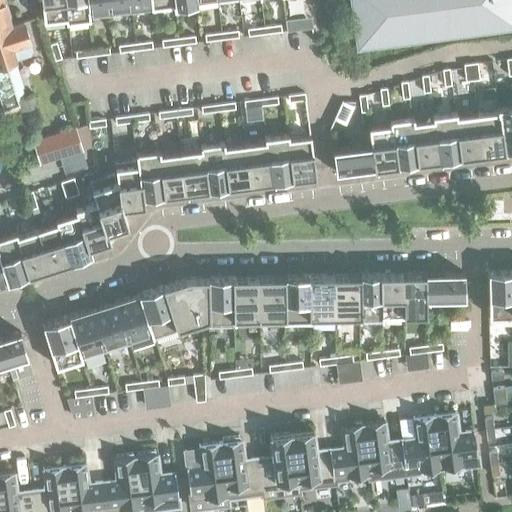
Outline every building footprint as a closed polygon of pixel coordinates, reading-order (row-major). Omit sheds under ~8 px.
[(4,0),(0,0),(0,43),(14,88),(24,84),(17,58),(16,58),(11,45),(28,40),(22,20),(12,23),(4,0)] [(41,0),(43,18),(65,16),(62,0),(41,0)] [(62,0),(65,16),(65,19),(89,16),(89,12),(87,0),(62,0)] [(87,0),(89,12),(110,10),(108,0),(87,0)] [(108,0),(110,10),(131,7),(129,0),(108,0)] [(511,0),(356,0),(357,5),(353,5),(354,17),(359,16),(360,29),(369,28),(370,36),(501,19),(502,23),(511,22),(511,0)] [(292,28),(309,26),(308,19),(291,22),(292,28)] [(264,25),(265,32),(281,30),(280,23),(264,25)] [(248,34),(265,32),(264,25),(247,27),(248,34)] [(221,30),(222,37),(238,35),(238,28),(221,30)] [(205,39),(222,37),(221,30),(204,33),(205,39)] [(178,36),(179,43),(195,41),(195,34),(178,36)] [(162,45),(179,43),(178,36),(161,38),(162,45)] [(135,41),(136,48),(152,46),(151,39),(135,41)] [(50,42),(55,59),(61,57),(56,40),(50,42)] [(119,50),(136,48),(135,41),(118,44),(119,50)] [(19,110),(21,110),(17,97),(14,88),(0,43),(0,97),(4,112),(18,108),(19,110)] [(109,45),(92,47),(93,54),(109,52),(109,45)] [(93,54),(92,47),(75,49),(76,56),(93,54)] [(477,61),(470,62),(472,78),(479,78),(477,61)] [(472,78),(470,62),(463,63),(465,79),(472,78)] [(449,66),(442,67),(444,84),(451,83),(449,66)] [(428,73),(421,74),(423,91),(430,90),(428,73)] [(407,79),(400,80),(402,97),(409,96),(407,79)] [(386,86),(379,87),(381,104),(388,103),(386,86)] [(289,100),(305,98),(304,91),(288,93),(289,100)] [(34,93),(17,97),(21,110),(37,105),(34,93)] [(360,110),(367,109),(365,93),(358,93),(360,110)] [(261,97),(262,103),(278,101),(277,94),(261,97)] [(244,106),(262,103),(261,97),(244,99),(244,106)] [(217,102),(218,109),(235,107),(234,100),(217,102)] [(202,111),(218,109),(217,102),(201,104),(202,111)] [(511,102),(496,105),(497,108),(502,149),(511,147),(511,102)] [(191,106),(175,108),(175,115),(192,112),(191,106)] [(175,115),(175,108),(158,110),(159,117),(175,115)] [(497,108),(476,111),(481,151),(502,149),(497,108)] [(456,110),(432,113),(432,116),(437,157),(461,154),(456,114),(456,110)] [(131,113),(132,120),(149,118),(148,111),(131,113)] [(476,111),(456,114),(461,154),(481,151),(476,111)] [(116,122),(132,120),(131,113),(115,115),(116,122)] [(413,115),(389,119),(389,122),(394,162),(418,159),(413,119),(413,115)] [(432,116),(413,119),(418,159),(437,157),(432,116)] [(105,117),(89,119),(88,119),(89,126),(105,124),(105,117)] [(374,124),(368,125),(370,141),(373,165),(394,162),(389,122),(374,124)] [(39,162),(81,150),(82,150),(75,125),(32,138),(39,162)] [(288,132),(264,135),(264,138),(269,178),(293,175),(288,135),(288,132)] [(310,132),(288,135),(293,175),(315,173),(310,132)] [(264,138),(244,141),(249,181),(269,178),(264,138)] [(223,140),(199,143),(200,146),(205,187),(229,184),(224,143),(223,140)] [(244,141),(224,143),(229,184),(249,181),(244,141)] [(370,141),(332,146),(335,170),(373,165),(370,141)] [(200,146),(180,149),(185,189),(205,187),(200,146)] [(159,148),(135,151),(136,158),(141,195),(143,195),(165,192),(160,152),(159,148)] [(180,149),(160,152),(165,192),(185,189),(180,149)] [(136,158),(114,160),(116,172),(117,180),(120,206),(122,205),(144,203),(143,200),(143,195),(141,195),(136,158)] [(116,172),(88,180),(92,188),(95,200),(104,227),(106,226),(127,220),(122,205),(120,206),(117,180),(116,172)] [(73,176),(67,178),(72,194),(78,192),(73,176)] [(60,180),(65,196),(72,194),(67,178),(60,180)] [(32,189),(25,191),(30,207),(37,205),(32,189)] [(19,193),(24,209),(30,207),(25,191),(19,193)] [(95,200),(74,206),(76,211),(87,245),(89,244),(110,238),(106,226),(104,227),(95,200)] [(76,211),(55,217),(56,221),(69,259),(71,259),(92,252),(89,244),(87,245),(76,211)] [(56,221),(37,227),(49,266),(60,262),(69,259),(56,221)] [(32,228),(17,233),(29,272),(49,266),(37,227),(32,228)] [(16,230),(0,234),(0,272),(3,280),(29,272),(17,233),(16,230)] [(511,313),(511,269),(487,270),(488,314),(511,313)] [(446,270),(424,271),(425,295),(459,294),(464,294),(463,270),(446,270)] [(403,271),(379,272),(380,316),(380,317),(404,317),(404,312),(403,271)] [(424,271),(403,271),(404,312),(425,312),(425,295),(424,271)] [(360,272),(334,273),(335,318),(361,318),(361,317),(360,272)] [(379,272),(360,272),(361,317),(380,316),(379,272)] [(309,273),(282,274),(282,315),(283,323),(310,322),(310,319),(309,273)] [(334,273),(309,273),(310,319),(335,318),(334,273)] [(258,274),(234,275),(235,316),(259,315),(258,274)] [(282,274),(258,274),(259,315),(282,315),(282,274)] [(188,276),(164,284),(177,326),(202,318),(207,318),(208,318),(208,312),(207,275),(188,276)] [(234,275),(207,275),(208,312),(208,318),(207,318),(207,325),(208,325),(235,324),(235,316),(234,275)] [(164,284),(138,292),(150,330),(152,334),(153,333),(177,326),(164,284)] [(138,292),(117,299),(129,337),(130,342),(129,342),(131,347),(155,340),(153,333),(152,334),(150,330),(138,292)] [(117,299),(91,307),(105,350),(129,342),(130,342),(129,337),(117,299)] [(91,307),(66,315),(79,357),(80,358),(105,350),(91,307)] [(66,315),(42,322),(55,364),(79,357),(66,315)] [(0,335),(0,361),(7,359),(13,378),(33,371),(27,353),(20,330),(0,335)] [(425,343),(426,350),(442,348),(442,341),(425,343)] [(418,351),(426,350),(425,343),(408,345),(409,352),(418,351)] [(382,349),(382,356),(399,353),(398,346),(382,349)] [(366,358),(382,356),(382,349),(365,351),(366,358)] [(426,350),(418,351),(420,363),(427,362),(426,350)] [(335,355),(336,362),(352,359),(352,353),(335,355)] [(319,364),(336,362),(335,355),(318,357),(319,364)] [(285,361),(286,368),(302,366),(301,359),(285,361)] [(269,370),(286,368),(285,361),(268,363),(269,370)] [(251,365),(234,368),(235,375),(252,372),(251,365)] [(235,375),(234,368),(218,370),(218,377),(235,375)] [(502,368),(490,370),(491,379),(504,377),(502,368)] [(205,399),(204,372),(204,371),(195,373),(195,400),(205,399)] [(167,383),(184,381),(183,374),(166,376),(167,383)] [(141,380),(142,387),(159,384),(158,377),(141,380)] [(125,389),(142,387),(141,380),(124,382),(125,389)] [(90,386),(91,393),(108,391),(107,384),(90,386)] [(505,393),(504,385),(492,386),(493,394),(505,393)] [(74,395),(91,393),(90,386),(74,388),(74,395)] [(451,391),(432,394),(433,402),(452,399),(451,391)] [(506,401),(505,393),(493,394),(494,402),(506,401)] [(413,404),(433,402),(432,394),(412,396),(413,404)] [(360,403),(361,411),(381,408),(380,400),(360,403)] [(361,411),(360,403),(340,405),(341,413),(361,411)] [(15,423),(10,407),(3,409),(8,425),(15,423)] [(456,409),(434,412),(441,467),(478,462),(473,428),(461,430),(459,430),(456,409)] [(289,412),(290,420),(310,418),(309,410),(289,412)] [(270,423),(290,420),(289,412),(269,415),(270,423)] [(415,435),(401,437),(405,471),(441,467),(434,412),(412,415),(415,435)] [(492,414),(484,415),(485,428),(494,427),(492,414)] [(385,418),(363,421),(369,473),(368,473),(369,476),(405,471),(401,437),(387,439),(385,418)] [(217,421),(218,429),(238,427),(237,419),(217,421)] [(198,432),(218,429),(217,421),(197,424),(198,432)] [(343,444),(330,446),(333,476),(334,477),(368,473),(369,473),(363,421),(341,424),(343,444)] [(313,427),(291,430),(298,482),(297,482),(297,485),(335,480),(334,477),(333,476),(330,446),(316,448),(313,427)] [(494,427),(485,428),(487,440),(495,439),(494,427)] [(272,453),(258,455),(262,486),(263,486),(297,482),(298,482),(291,430),(269,433),(272,453)] [(222,439),(220,439),(227,494),(263,489),(263,486),(262,486),(258,455),(244,457),(242,436),(239,437),(239,433),(222,435),(222,439)] [(220,439),(183,444),(186,464),(187,475),(190,499),(227,494),(220,439)] [(135,454),(142,509),(179,504),(174,470),(159,472),(157,451),(154,451),(154,448),(137,450),(137,454),(135,454)] [(497,448),(488,449),(490,462),(498,461),(497,448)] [(115,511),(142,509),(135,454),(132,454),(132,451),(115,453),(115,456),(113,457),(116,477),(102,479),(105,511),(115,511)] [(105,511),(102,479),(88,481),(85,460),(63,463),(69,511),(105,511)] [(498,461),(490,462),(491,474),(500,473),(498,461)] [(69,511),(63,463),(42,466),(44,486),(30,488),(33,511),(69,511)] [(0,511),(33,511),(30,488),(17,490),(14,469),(0,471),(0,511)] [(442,490),(432,491),(434,503),(444,502),(442,490)] [(411,496),(412,505),(419,504),(418,495),(411,496)]
